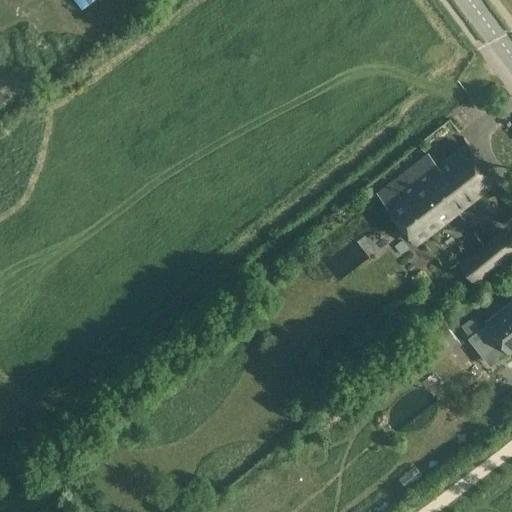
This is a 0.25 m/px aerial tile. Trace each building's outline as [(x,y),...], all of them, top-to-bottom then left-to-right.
[(75,0),(82,9),(94,0),(75,0)] [(381,193),(418,241),(495,181),(469,148),(441,169),(430,155),(381,193)] [(488,241),(463,261),(478,281),(503,260),(488,241)] [(511,302),(468,338),(482,355),(499,341),(510,355),(511,353),(511,302)] [(412,347),(408,350),(423,370),(428,366),(430,369),(462,344),(442,319),(411,345),(412,347)] [(335,379),(318,393),(329,405),(344,390),(335,379)]
